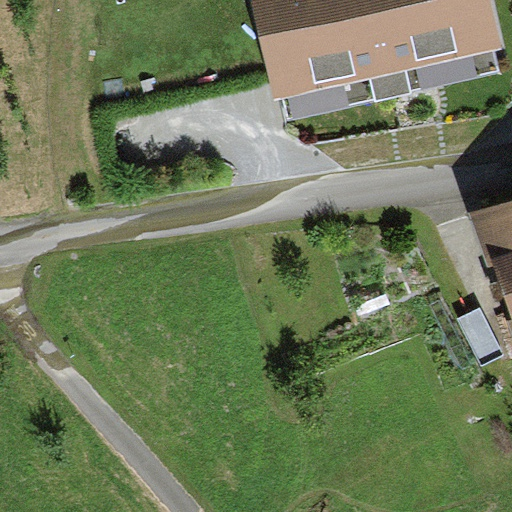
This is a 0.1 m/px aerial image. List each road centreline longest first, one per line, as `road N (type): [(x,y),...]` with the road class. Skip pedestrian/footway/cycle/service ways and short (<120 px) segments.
road 1 (residential): [(511,153),(379,184),(0,238)]
road 2 (track): [(186,511),(33,341),(0,281)]
